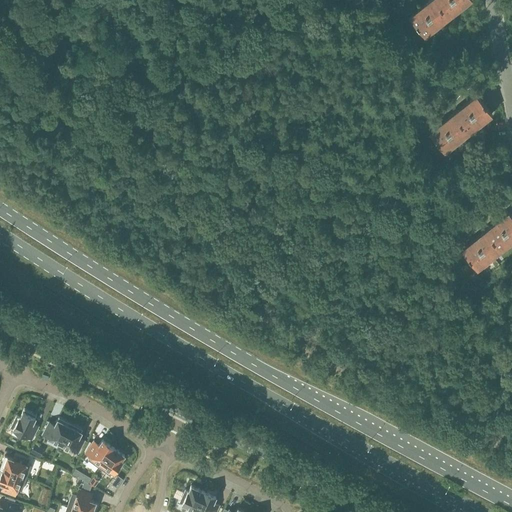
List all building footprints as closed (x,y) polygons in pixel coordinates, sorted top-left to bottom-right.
[(469,0),(428,0),(408,16),(424,36),(469,0)] [(429,132),(444,151),(492,113),(476,94),(429,132)] [(511,239),(511,215),(509,211),(461,249),(476,268),(511,239)] [(37,414),(24,408),(20,416),(17,414),(10,427),(32,438),(38,426),(33,423),(37,414)] [(49,422),(42,434),(60,443),(71,422),(59,416),(54,425),(49,422)] [(79,437),(83,428),(71,422),(60,443),(78,452),(84,440),(79,437)] [(102,463),(114,447),(102,439),(99,444),(93,441),(85,452),(102,463)] [(34,445),(31,451),(40,455),(43,449),(34,445)] [(114,447),(102,463),(116,473),(124,462),(121,460),(125,454),(114,447)] [(0,468),(22,476),(29,457),(16,453),(14,459),(5,455),(0,468)] [(0,468),(3,470),(0,476),(0,482),(4,484),(2,490),(15,495),(22,476),(0,468)] [(84,473),(82,478),(88,482),(91,477),(84,473)] [(89,483),(95,486),(98,480),(93,477),(89,483)] [(195,509),(204,490),(191,485),(189,491),(185,489),(179,502),(195,509)] [(45,487),(42,494),(48,496),(50,489),(45,487)] [(85,511),(95,511),(99,502),(90,499),(92,493),(79,488),(72,507),(85,511)] [(204,490),(195,509),(201,511),(215,511),(219,505),(213,502),(216,496),(204,490)] [(0,504),(0,511),(14,511),(18,503),(5,499),(3,505),(0,504)]
